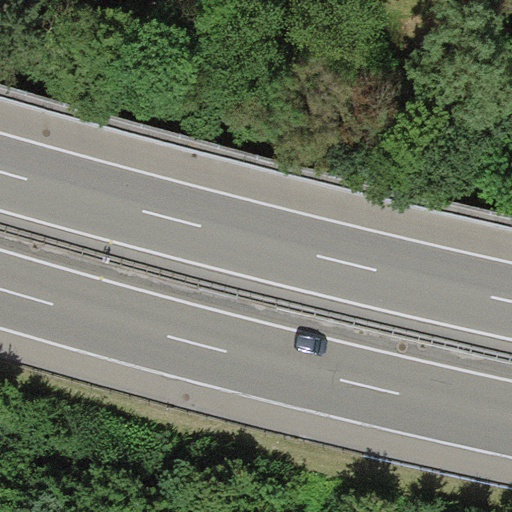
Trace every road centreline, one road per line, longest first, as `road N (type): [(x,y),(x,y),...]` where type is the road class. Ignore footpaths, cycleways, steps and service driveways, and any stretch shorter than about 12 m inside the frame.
road 1 (motorway): [(0,286),(511,417)]
road 2 (motorway): [(511,301),(0,170)]
